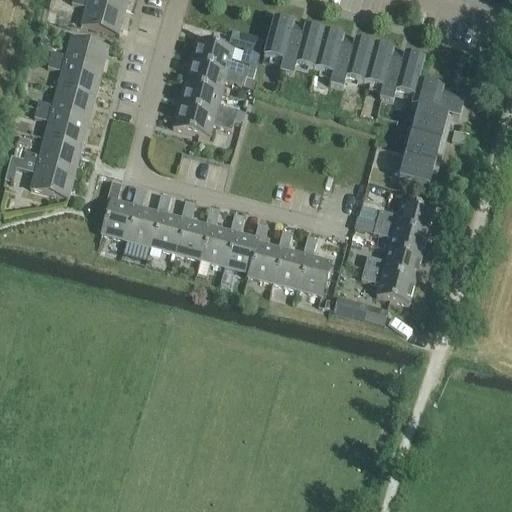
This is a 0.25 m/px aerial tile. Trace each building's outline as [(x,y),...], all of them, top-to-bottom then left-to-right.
[(125,14),(128,0),(73,0),(73,1),(125,14)] [(118,40),(125,14),(73,1),(71,9),(85,12),(81,30),(118,40)] [(313,76),(323,38),(273,25),(263,62),(281,67),(279,77),(292,81),(295,71),(313,76)] [(232,38),(229,50),(258,58),(262,46),(232,38)] [(363,89),(373,51),(323,38),(313,76),(331,81),(329,90),(342,94),(345,84),(363,89)] [(37,55),(46,58),(49,45),(40,43),(37,55)] [(49,65),(101,79),(108,54),(70,44),(65,61),(51,57),(49,65)] [(196,45),(190,67),(245,82),(248,72),(229,67),(233,54),(196,45)] [(413,103),(417,88),(423,65),(373,51),(363,89),(381,94),(378,104),(392,107),(395,98),(413,103)] [(94,104),(101,79),(49,65),(47,73),(61,77),(57,94),(94,104)] [(243,92),(245,82),(190,67),(184,89),(221,99),(224,87),(243,92)] [(417,88),(413,103),(411,112),(417,114),(398,183),(428,191),(447,122),(458,125),(465,101),(417,88)] [(217,111),(221,99),(184,89),(178,111),(233,126),(236,116),(217,111)] [(88,129),(94,104),(57,94),(52,111),(38,107),(36,115),(88,129)] [(231,136),(233,126),(178,111),(172,133),(209,143),(212,130),(231,136)] [(81,154),(88,129),(36,115),(34,123),(48,127),(43,144),(81,154)] [(466,139),(453,136),(450,146),(463,150),(466,139)] [(74,179),(81,154),(43,144),(39,161),(25,157),(22,165),(74,179)] [(68,204),(74,179),(22,165),(20,173),(35,177),(30,194),(68,204)] [(134,212),(131,211),(116,207),(120,191),(111,188),(106,206),(109,206),(100,240),(125,247),(134,212)] [(159,218),(156,217),(140,213),(145,197),(135,195),(131,211),(134,212),(125,247),(150,253),(159,218)] [(184,225),(180,224),(165,220),(169,204),(160,201),(156,217),(159,218),(150,253),(174,260),(184,225)] [(208,231),(205,230),(190,226),(194,210),(185,208),(180,224),(184,225),(174,260),(199,266),(208,231)] [(376,228),(427,241),(433,218),(401,209),(397,221),(379,216),(376,228)] [(376,228),(379,216),(360,211),(357,222),(376,228)] [(233,238),(229,237),(214,233),(219,217),(209,214),(205,230),(208,231),(199,266),(223,273),(233,238)] [(257,244),(254,243),(239,239),(243,223),(234,221),(229,237),(233,238),(223,273),(247,279),(248,279),(257,244)] [(421,264),(427,241),(376,228),(373,239),(391,244),(388,256),(421,264)] [(281,254),(278,253),(263,249),(267,233),(257,230),(254,243),(257,244),(248,279),(247,279),(247,282),(272,289),(281,254)] [(306,261),(302,260),(287,256),(291,239),(282,237),(278,253),(281,254),(272,289),(296,296),(306,261)] [(306,261),(296,296),(321,302),(331,267),(312,262),(316,246),(306,243),(302,260),(306,261)] [(414,288),(421,264),(388,256),(385,267),(366,262),(363,274),(414,288)] [(408,311),(414,288),(363,274),(360,285),(379,290),(376,303),(408,311)] [(337,303),(333,319),(384,333),(388,316),(337,303)]
